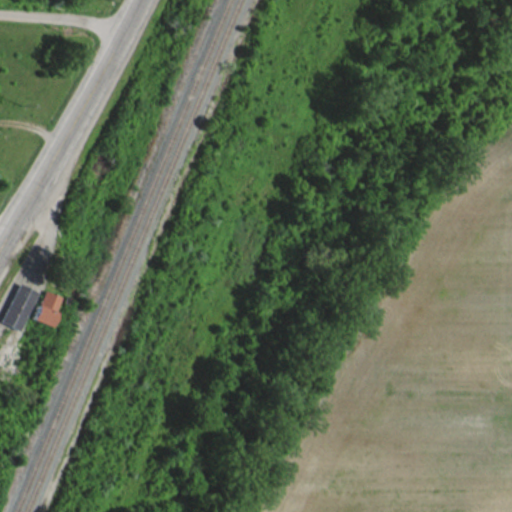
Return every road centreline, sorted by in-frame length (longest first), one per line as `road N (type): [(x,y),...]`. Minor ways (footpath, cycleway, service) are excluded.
road 1 (primary): [(127,23),(0,251)]
road 2 (residential): [(0,12),(127,23)]
